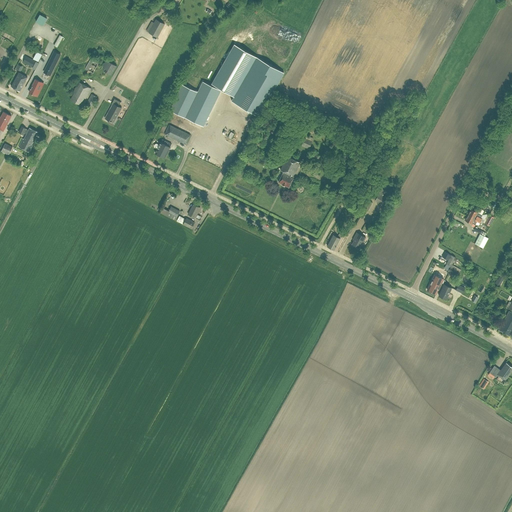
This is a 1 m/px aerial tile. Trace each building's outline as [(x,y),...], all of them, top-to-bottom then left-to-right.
[(41,13),(37,21),(45,24),(49,16),(41,13)] [(157,37),(165,24),(156,19),(149,32),(157,37)] [(60,35),(54,45),(57,47),(63,37),(60,35)] [(54,51),(46,68),(52,71),(61,54),(54,51)] [(37,52),(33,59),(38,61),(42,55),(37,52)] [(32,67),(35,61),(26,56),(23,62),(32,67)] [(93,73),(98,64),(99,61),(92,57),(90,59),(85,69),(88,70),(87,73),(92,75),(93,73)] [(283,72),(257,57),(234,96),(231,100),(258,116),(283,72)] [(111,75),(117,66),(106,60),(100,69),(111,75)] [(20,91),(27,77),(19,72),(11,86),(20,91)] [(39,92),(41,88),(44,83),(36,79),(29,92),(35,95),(37,91),(39,92)] [(86,99),(91,88),(79,81),(73,92),(74,92),(71,99),(81,104),(84,98),(86,99)] [(203,126),(221,90),(203,81),(197,92),(182,84),(170,110),(203,126)] [(91,107),(97,97),(92,94),(87,101),(88,102),(87,104),(91,107)] [(114,122),(120,112),(122,108),(118,106),(120,102),(114,98),(111,104),(112,105),(105,118),(114,122)] [(0,128),(3,131),(11,116),(3,112),(0,117),(0,128)] [(190,135),(170,125),(167,131),(166,130),(165,134),(186,144),(190,135)] [(26,136),(34,140),(38,132),(30,128),(28,130),(26,129),(26,128),(22,126),(19,132),(23,134),(24,132),(27,134),(26,136)] [(35,140),(34,140),(26,136),(24,139),(23,138),(19,147),(29,152),(35,140)] [(171,143),(167,141),(162,139),(161,142),(160,142),(159,144),(156,143),(155,144),(154,145),(155,147),(157,148),(155,153),(165,157),(170,147),(170,146),(171,143)] [(8,155),(12,147),(5,143),(1,151),(8,155)] [(319,162),(319,160),(321,155),(315,153),(313,159),(319,162)] [(22,161),(23,165),(27,163),(26,160),(25,160),(24,156),(19,157),(20,162),(22,161)] [(289,187),(300,163),(287,156),(280,170),(283,171),(278,182),(289,187)] [(306,160),(317,165),(319,162),(313,159),(308,156),(306,160)] [(386,206),(392,194),(381,188),(375,200),(386,206)] [(368,211),(373,203),(367,200),(362,208),(368,211)] [(195,218),(196,217),(200,208),(193,204),(189,213),(188,214),(195,218)] [(177,216),(180,211),(171,206),(168,212),(177,216)] [(467,215),(480,221),(481,219),(480,218),(482,214),(477,212),(471,209),(467,215)] [(482,223),(480,221),(467,215),(465,220),(471,223),(475,225),(477,221),(479,223),(478,225),(481,226),(482,223)] [(490,226),(494,217),(489,215),(485,223),(490,226)] [(191,228),(194,222),(186,218),(183,224),(191,228)] [(362,244),(366,237),(357,232),(354,236),(355,237),(352,244),(359,247),(360,244),(362,244)] [(334,249),(342,234),(339,233),(337,237),(333,234),(327,246),(334,249)] [(443,257),(447,259),(445,263),(451,266),(456,257),(450,254),(446,251),(443,257)] [(452,264),(448,271),(458,277),(461,270),(452,264)] [(444,274),(443,274),(436,271),(434,274),(427,289),(436,294),(443,278),(444,274)] [(449,286),(450,284),(445,282),(444,284),(439,295),(446,299),(452,287),(449,286)] [(462,293),(465,287),(458,284),(455,290),(462,293)] [(509,335),(511,330),(511,312),(509,311),(499,329),(509,335)] [(501,370),(495,366),(494,365),(489,372),(495,376),(496,375),(504,380),(511,369),(511,367),(509,365),(510,364),(507,362),(507,363),(506,363),(501,370)]
